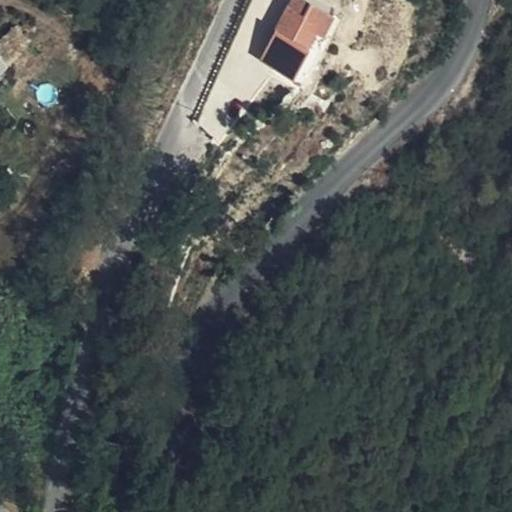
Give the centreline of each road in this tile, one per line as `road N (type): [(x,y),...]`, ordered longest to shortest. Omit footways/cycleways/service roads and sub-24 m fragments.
road 1 (unclassified): [(476,0),(456,57),(425,99),(270,240),(220,336),(176,511)]
road 2 (residential): [(55,511),(121,243),(233,0)]
